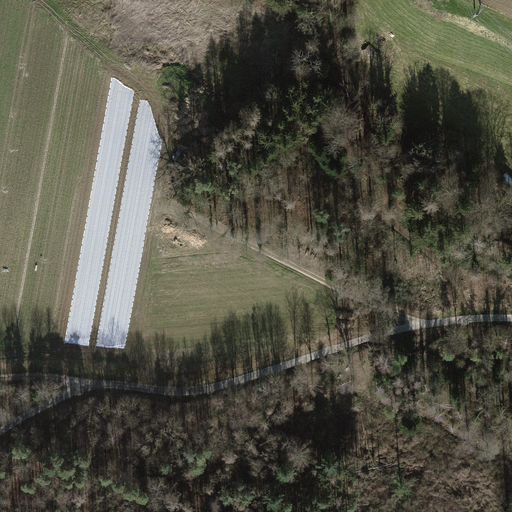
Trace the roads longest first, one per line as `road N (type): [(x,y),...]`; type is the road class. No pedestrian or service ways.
road 1 (residential): [(511,318),(415,324),(190,393),(84,384),(0,431)]
road 2 (track): [(415,324),(162,201)]
